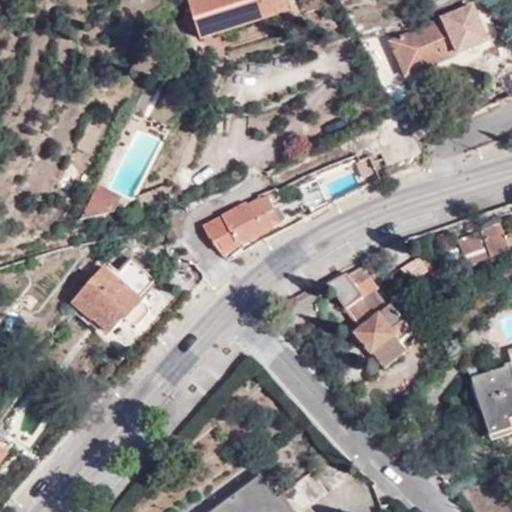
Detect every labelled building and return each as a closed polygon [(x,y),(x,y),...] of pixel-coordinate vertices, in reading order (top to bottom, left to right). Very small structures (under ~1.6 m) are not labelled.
[(191,0),(204,38),(294,9),(291,0),(191,0)] [(471,4),(390,41),(406,76),(487,42),(471,4)] [(511,54),(500,61),(507,73),(502,77),(511,96),(511,54)] [(420,153),(408,130),(377,147),(390,168),(420,153)] [(363,144),(346,153),(355,169),(367,163),(363,154),(367,152),(363,144)] [(301,187),(316,214),(333,204),(318,177),(301,187)] [(107,198),(85,183),(66,216),(99,212),(107,198)] [(247,201),(205,226),(212,243),(217,242),(222,250),(240,240),(247,241),(283,222),(273,205),(284,198),(280,192),(265,199),(263,196),(249,204),(247,201)] [(500,222),(459,240),(465,254),(488,245),(493,254),(511,247),(500,222)] [(394,266),(409,259),(401,243),(386,250),(394,266)] [(146,262),(169,260),(168,244),(144,247),(146,262)] [(144,306),(137,299),(152,283),(148,279),(153,274),(132,254),(113,274),(103,265),(70,300),(77,306),(75,308),(89,321),(91,319),(106,333),(123,314),(130,321),(134,321),(144,310),(144,306)] [(419,258),(384,278),(390,288),(406,279),(409,282),(427,270),(425,267),(431,263),(428,259),(422,262),(419,258)] [(363,266),(329,285),(346,310),(344,312),(361,330),(356,335),(373,355),(375,353),(387,368),(410,350),(402,341),(414,331),(402,318),(410,312),(405,307),(397,313),(392,306),(390,308),(375,291),(379,288),(363,266)] [(489,435),(511,427),(511,426),(509,418),(511,416),(511,363),(470,378),(489,435)] [(491,440),(511,433),(511,416),(509,418),(511,426),(511,427),(489,435),(491,440)] [(0,465),(10,454),(0,446),(0,465)] [(312,473),(282,494),(294,511),(300,511),(326,494),(312,473)] [(294,511),(282,494),(277,498),(260,475),(207,511),(294,511)]
